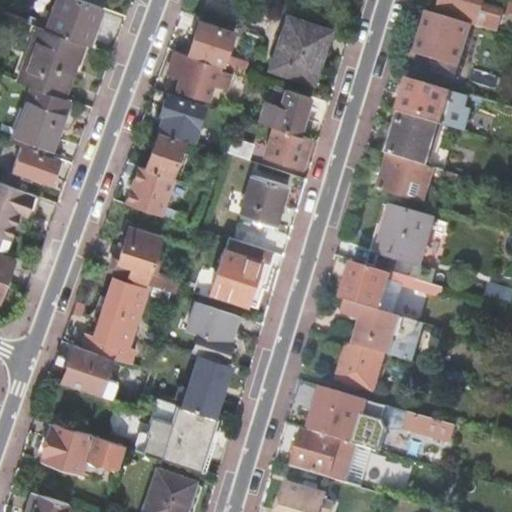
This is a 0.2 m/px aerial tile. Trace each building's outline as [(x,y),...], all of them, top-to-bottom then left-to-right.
[(56,0),(47,28),(85,42),(90,44),(104,6),(87,0),(56,0)] [(478,26),(498,32),(504,11),(505,10),(485,4),(486,0),(444,0),(440,14),(473,24),(478,26)] [(453,75),(458,72),(473,24),(440,14),(431,12),(418,53),(439,60),(436,69),(453,75)] [(322,44),(327,29),(290,16),(273,67),(310,80),(322,44)] [(200,20),(195,37),(201,39),(195,54),(224,63),(235,32),(200,20)] [(85,42),(47,28),(37,25),(17,80),(32,85),(65,98),(85,42)] [(188,58),(189,55),(176,51),(168,73),(174,75),(181,55),(188,58)] [(198,58),(189,55),(188,58),(181,55),(174,75),(180,77),(176,89),(208,100),(209,97),(213,85),(226,89),(231,73),(221,69),(222,66),(210,62),(198,58)] [(441,125),(451,91),(410,79),(405,96),(401,95),(397,106),(402,108),(400,112),(424,120),(441,125)] [(65,98),(32,85),(12,141),(50,155),(70,100),(65,98)] [(311,95),(288,87),(276,125),(289,129),(300,133),(311,95)] [(168,92),(161,114),(165,115),(160,130),(185,138),(193,140),(198,126),(206,104),(168,92)] [(237,112),(228,109),(225,118),(234,121),(237,112)] [(388,153),(392,154),(431,166),(443,125),(441,125),(424,120),(422,126),(398,119),(388,153)] [(309,136),(300,133),(289,129),(286,136),(278,133),(271,155),(281,158),(281,159),(301,164),(309,136)] [(171,176),(185,138),(160,130),(146,167),(171,176)] [(253,144),(229,136),(224,150),(249,158),(253,144)] [(21,147),(14,167),(51,181),(59,160),(21,147)] [(381,190),(405,197),(410,180),(430,186),(434,175),(447,179),(449,171),(431,166),(392,154),(381,190)] [(125,202),(181,220),(183,214),(164,208),(175,177),(171,176),(146,167),(139,165),(125,202)] [(254,175),(242,214),(277,224),(288,185),(254,175)] [(35,195),(0,181),(0,227),(14,232),(21,213),(28,215),(35,195)] [(399,274),(414,279),(418,264),(422,265),(436,219),(386,205),(378,232),(386,234),(381,252),(373,250),(369,265),(399,274)] [(118,261),(127,264),(132,265),(130,271),(129,274),(146,280),(159,235),(129,226),(118,261)] [(14,232),(0,227),(0,251),(6,253),(14,232)] [(378,232),(373,250),(381,252),(386,234),(378,232)] [(275,251),(230,236),(212,292),(258,306),(275,251)] [(6,253),(0,251),(0,298),(15,257),(6,253)] [(360,265),(352,294),(350,301),(351,301),(369,307),(387,312),(396,284),(407,288),(406,289),(448,302),(451,290),(414,279),(399,274),(398,276),(360,265)] [(114,357),(125,360),(130,345),(124,343),(143,287),(114,277),(95,334),(89,332),(84,347),(114,357)] [(240,314),(200,300),(190,330),(201,333),(196,351),(201,352),(225,360),(230,342),(233,343),(238,330),(235,329),(240,314)] [(417,330),(420,322),(387,312),(369,307),(351,301),(347,312),(366,318),(361,331),(338,324),(333,338),(350,343),(387,354),(393,356),(399,338),(402,339),(403,339),(405,339),(408,338),(410,338),(412,337),(413,336),(416,333),(417,332),(417,330)] [(387,354),(350,343),(339,379),(376,390),(387,354)] [(84,347),(77,344),(62,381),(100,394),(114,357),(84,347)] [(215,416),(232,363),(225,360),(201,352),(184,405),(215,416)] [(387,406),(370,401),(322,387),(309,430),(343,440),(357,444),(382,452),(388,429),(383,420),(387,406)] [(198,469),(215,416),(184,405),(182,405),(165,458),(198,469)] [(430,419),(410,413),(406,426),(426,432),(430,419)] [(450,425),(430,419),(426,432),(446,438),(450,425)] [(81,472),(94,434),(56,422),(43,460),(81,472)] [(343,440),(309,430),(306,429),(295,467),(331,478),(343,440)] [(159,469),(144,511),(185,511),(196,481),(159,469)] [(281,511),(322,511),(328,495),(290,484),(281,511)] [(66,511),(69,502),(34,491),(26,511),(66,511)]
